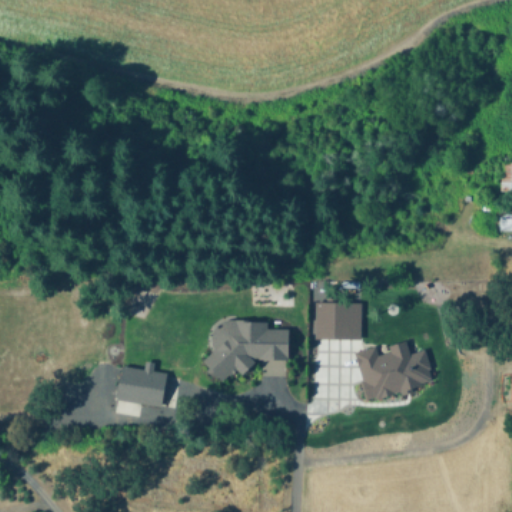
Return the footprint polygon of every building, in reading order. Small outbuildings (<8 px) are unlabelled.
[(511,160),(511,191),(499,190),(502,160),(511,160)] [(318,300),(362,301),(361,337),(317,336),(318,300)] [(289,328),(289,356),(263,356),(244,373),(239,367),(223,378),(205,359),(218,348),(216,344),(215,341),(215,338),(215,334),(216,331),(218,328),(220,325),(222,323),(225,321),(228,319),(232,318),(235,318),(237,318),(242,320),(268,320),(268,328),(289,328)] [(404,346),(414,368),(399,375),(397,373),(376,382),(368,366),(379,361),(376,353),(384,349),(386,354),(404,346)] [(155,359),(154,368),(166,370),(161,403),(118,397),(123,363),(146,367),(147,358),(155,359)]
